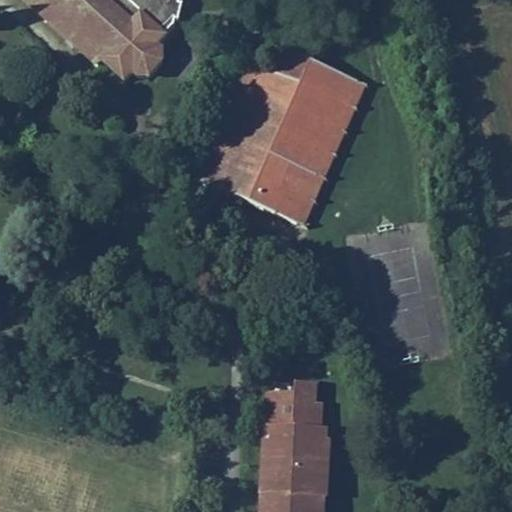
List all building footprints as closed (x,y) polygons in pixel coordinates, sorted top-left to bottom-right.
[(53,0),(110,51),(122,39),(77,0),(53,0)] [(77,0),(122,39),(110,51),(138,77),(147,69),(158,76),(177,60),(173,42),(180,35),(151,9),(142,18),(123,0),(77,0)] [(194,0),(123,0),(142,18),(151,9),(180,35),(181,27),(191,19),(194,0)] [(301,163),(325,173),(367,79),(316,59),(305,81),(261,63),(211,177),(281,209),(301,163)] [(334,511),(335,490),(342,491),(345,441),(340,439),(340,429),(333,429),(335,400),(328,399),(328,380),(305,377),(304,390),(280,389),(273,510),(270,511),(269,511),(334,511)]
